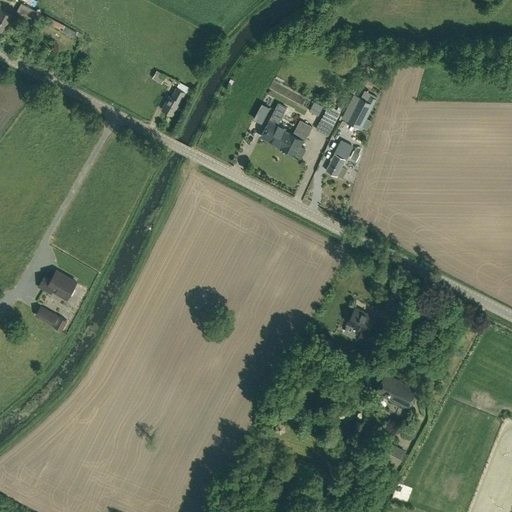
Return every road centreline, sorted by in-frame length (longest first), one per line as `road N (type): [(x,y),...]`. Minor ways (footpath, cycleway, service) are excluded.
road 1 (unclassified): [(511,316),(0,53)]
road 2 (track): [(117,114),(16,292),(0,301)]
